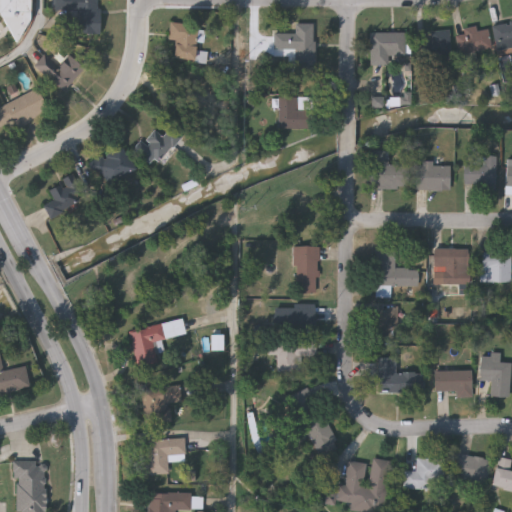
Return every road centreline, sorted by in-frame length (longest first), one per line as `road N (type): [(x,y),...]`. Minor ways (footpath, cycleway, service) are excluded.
road 1 (residential): [(511,429),(395,431),(368,423),(355,406),(346,382),(349,159)]
road 2 (secondary): [(113,511),(94,376),(0,192)]
road 3 (secondary): [(0,250),(77,414),(85,511)]
road 4 (residential): [(141,0),(128,86),(105,115),(0,180)]
road 5 (residential): [(511,221),(348,221)]
road 6 (residential): [(348,120),(351,0)]
